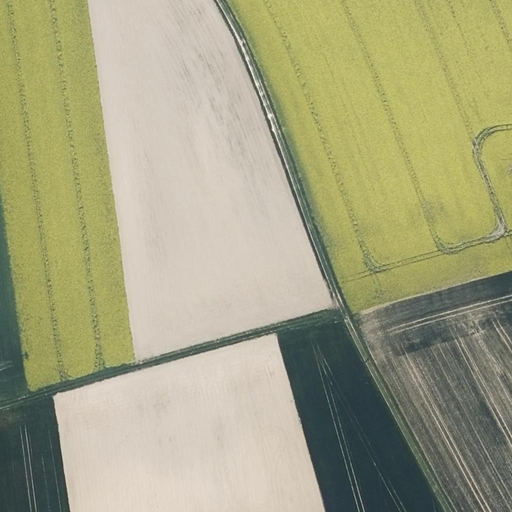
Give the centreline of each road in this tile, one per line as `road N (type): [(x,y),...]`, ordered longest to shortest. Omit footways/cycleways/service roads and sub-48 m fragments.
road 1 (track): [(345,314),(0,405)]
road 2 (track): [(345,314),(221,0)]
road 3 (track): [(449,511),(345,314)]
